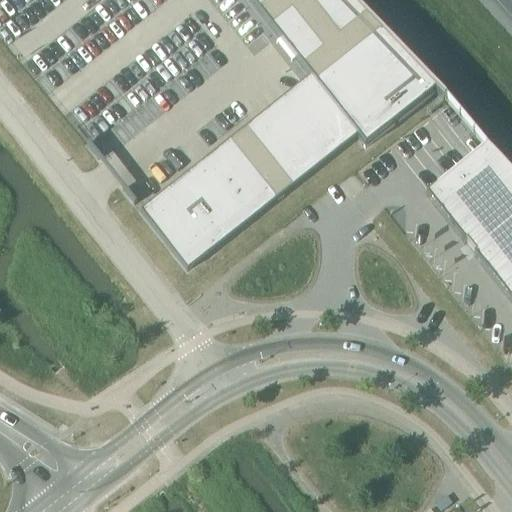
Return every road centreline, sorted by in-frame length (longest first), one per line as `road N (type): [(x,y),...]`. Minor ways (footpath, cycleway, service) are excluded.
road 1 (unclassified): [(207,368),(0,102)]
road 2 (tertiary): [(511,476),(457,411),(368,360)]
road 3 (tertiary): [(368,360),(331,345),(294,345),(207,368)]
road 4 (tertiary): [(221,394),(278,372),(368,360)]
road 5 (tertiary): [(121,493),(136,460),(221,394)]
road 6 (tertiary): [(207,368),(89,448)]
